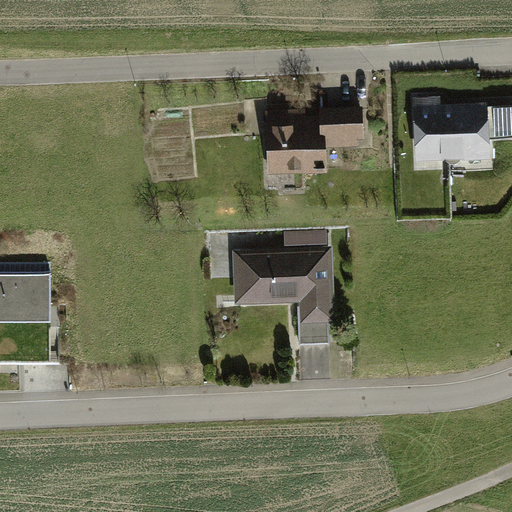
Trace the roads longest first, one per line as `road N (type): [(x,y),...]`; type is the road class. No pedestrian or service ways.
road 1 (residential): [(0,68),(119,70),(389,52),(511,58)]
road 2 (residential): [(0,417),(370,402)]
road 3 (residential): [(511,382),(370,402)]
